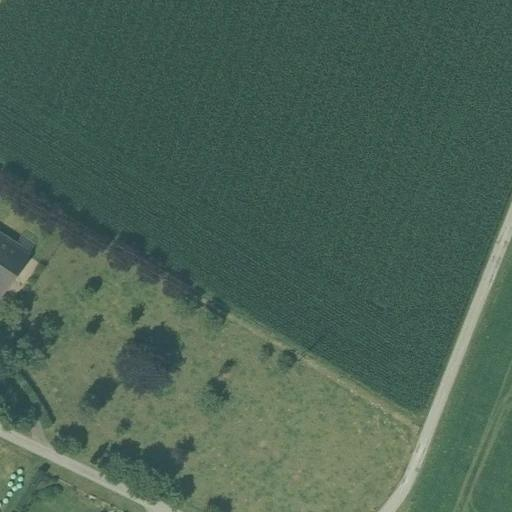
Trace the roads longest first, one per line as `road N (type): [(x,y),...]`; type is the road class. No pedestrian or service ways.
road 1 (unclassified): [(511,217),(399,497),(384,511)]
road 2 (unclassified): [(165,511),(0,433)]
